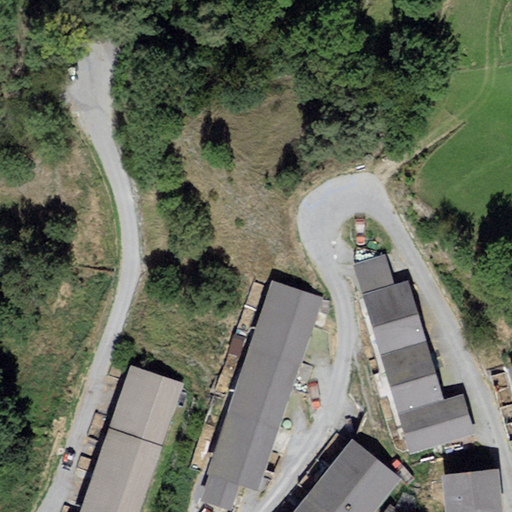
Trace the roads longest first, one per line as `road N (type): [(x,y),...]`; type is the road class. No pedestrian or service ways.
road 1 (residential): [(261,511),(316,435),(342,378),(350,327),(316,233),(329,204),(355,194),(381,207),(476,392),(510,511)]
road 2 (residential): [(39,511),(70,457),(115,337),(129,269),(123,190),(92,119),(92,76)]
